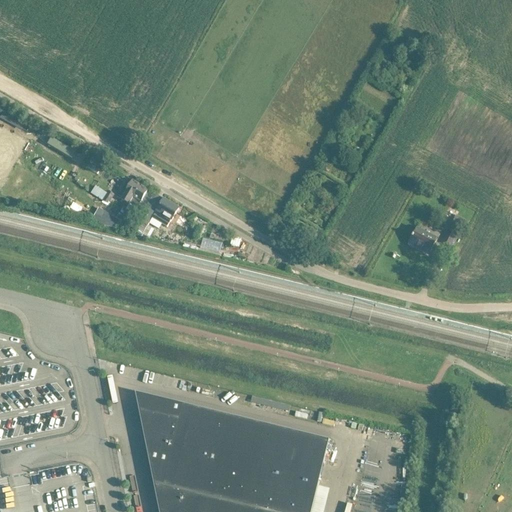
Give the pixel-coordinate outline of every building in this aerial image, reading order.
[(0,109),(0,119),(18,134),(16,136),(19,138),(26,130),(0,109)] [(50,139),(46,146),(71,160),(75,153),(50,139)] [(121,193),(118,198),(122,200),(126,202),(122,208),(126,211),(130,205),(134,198),(133,198),(134,196),(141,186),(133,181),(128,190),(125,196),(121,193)] [(130,205),(126,211),(134,215),(136,211),(141,203),(150,208),(157,196),(149,190),(141,186),(134,196),(133,198),(134,198),(130,205)] [(109,192),(103,203),(108,206),(115,196),(109,192)] [(150,208),(141,222),(148,227),(150,224),(159,230),(162,225),(167,228),(171,221),(172,221),(174,217),(179,209),(164,200),(157,196),(150,208)] [(449,226),(441,242),(443,243),(451,247),(453,243),(459,231),(465,220),(455,215),(449,226)] [(114,217),(108,226),(116,228),(120,221),(114,217)] [(417,229),(414,236),(413,236),(412,237),(413,237),(409,244),(430,255),(438,240),(417,229)] [(311,511),(329,440),(182,405),(179,420),(141,411),(148,448),(170,453),(163,487),(156,485),(156,486),(161,511),(311,511)]
